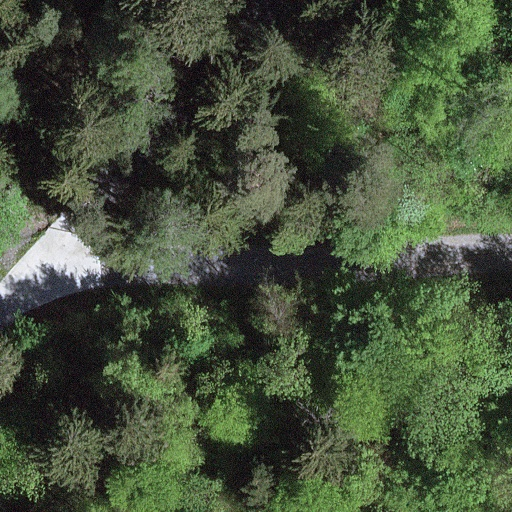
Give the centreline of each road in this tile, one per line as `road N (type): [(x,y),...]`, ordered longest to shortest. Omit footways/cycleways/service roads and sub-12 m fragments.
road 1 (track): [(511,245),(37,257)]
road 2 (track): [(0,296),(273,0)]
